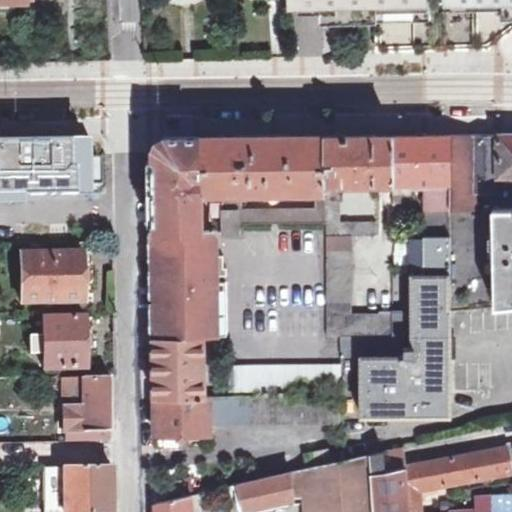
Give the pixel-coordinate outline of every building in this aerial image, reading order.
[(289,0),(290,2),(321,1),(322,10),(350,9),(376,9),(377,50),(441,49),(439,0),(289,0)] [(511,0),(439,0),(441,49),(490,47),(511,30),(511,0)] [(511,133),(449,134),(449,211),(476,211),(475,193),(496,192),(497,176),(511,175),(511,133)] [(449,134),(393,135),(393,183),(393,200),(402,201),(402,182),(414,183),(414,185),(424,186),(424,239),(449,239),(449,211),(449,134)] [(239,226),(326,226),(324,135),(202,136),(203,193),(222,193),(222,236),(240,235),(239,226)] [(393,135),(324,135),(326,226),(326,236),(351,236),(376,237),(375,222),(341,221),(340,192),(332,192),(332,182),(393,183),(393,135)] [(156,233),(203,232),(203,193),(202,136),(162,137),(154,145),(156,233)] [(0,196),(97,194),(96,158),(84,158),(84,138),(0,139),(0,196)] [(511,303),(511,209),(492,210),(495,304),(511,303)] [(203,232),(156,233),(156,251),(204,251),(215,250),(216,236),(210,232),(203,232)] [(351,236),(326,236),(328,336),(342,335),(392,335),(392,311),(380,310),(380,313),(351,313),(351,236)] [(424,239),(424,275),(450,275),(449,239),(424,239)] [(215,250),(204,251),(205,337),(220,337),(227,337),(227,283),(217,284),(216,277),(227,277),(227,268),(223,268),(223,256),(216,256),(215,250)] [(156,251),(157,337),(205,337),(204,251),(156,251)] [(82,303),(83,279),(92,278),(91,254),(21,254),(22,304),(82,303)] [(424,275),(412,275),(412,311),(392,311),(392,335),(450,334),(450,314),(450,275),(424,275)] [(44,335),(31,336),(31,353),(44,353),(44,367),(83,367),(84,348),(91,348),(92,319),(83,319),(83,317),(43,318),(44,335)] [(392,335),(342,335),(342,357),(361,357),(361,413),(450,414),(450,334),(392,335)] [(157,337),(153,337),(154,396),(205,396),(205,337),(157,337)] [(361,357),(342,357),(343,395),(342,414),(361,413),(361,357)] [(83,377),(83,430),(110,430),(110,376),(83,377)] [(205,396),(154,396),(155,434),(209,434),(209,426),(339,426),(339,395),(205,396)] [(310,497),(311,511),(511,511),(511,494),(475,497),(474,507),(474,511),(420,511),(420,493),(434,490),(434,485),(511,471),(508,447),(404,465),(404,446),(238,484),(243,505),(248,504),(249,509),(294,498),(310,497)] [(110,511),(110,466),(42,468),(42,511),(110,511)] [(156,484),(156,511),(189,511),(189,495),(185,496),(181,479),(156,484)]
